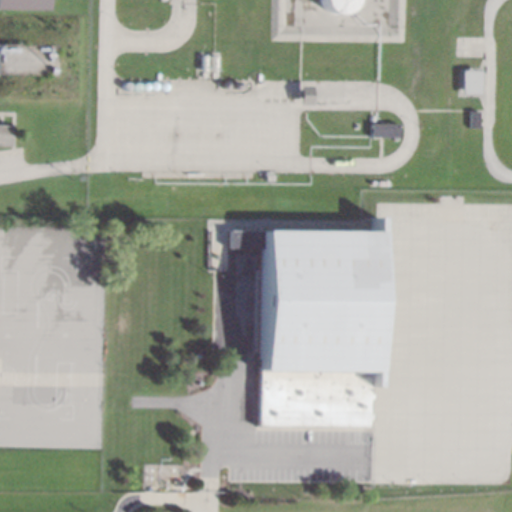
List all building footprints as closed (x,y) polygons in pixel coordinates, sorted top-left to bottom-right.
[(46,0),(46,9),(0,9),(0,0),(46,0)] [(316,0),(317,2),(319,7),(323,10),(328,13),(333,14),(338,13),(344,11),(348,6),(350,1),(350,0),(316,0)] [(51,74),(0,73),(0,43),(51,43),(51,74)] [(458,70),(475,71),(474,94),(457,94),(458,70)] [(307,102),(295,102),(296,85),(307,86),(307,102)] [(466,111),(474,111),(475,128),(467,128),(466,111)] [(395,136),(368,136),(368,122),(395,123),(395,136)] [(0,124),(8,124),(8,145),(0,145),(0,124)] [(372,385),(368,385),(367,392),(370,392),(370,398),(367,398),(367,412),(370,412),(370,418),(367,418),(367,426),(256,425),(257,247),(225,247),(225,229),(368,230),(368,216),(373,216),(372,385)]
